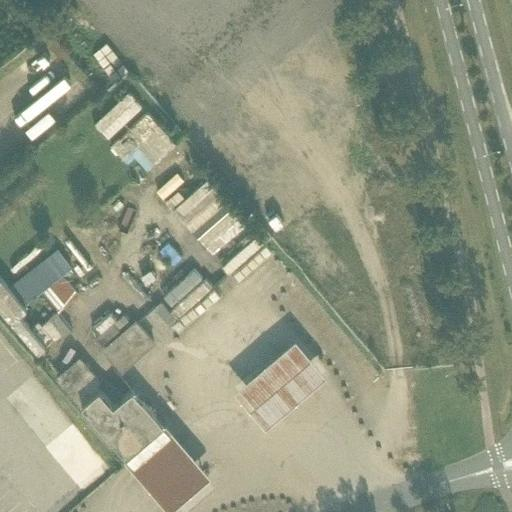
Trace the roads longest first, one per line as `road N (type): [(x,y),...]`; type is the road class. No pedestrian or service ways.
road 1 (unknown): [(381,506),(391,399),(381,310),(285,0)]
road 2 (secondary): [(440,0),(511,274)]
road 3 (secondary): [(511,150),(472,0)]
road 4 (unclassified): [(369,511),(511,464)]
